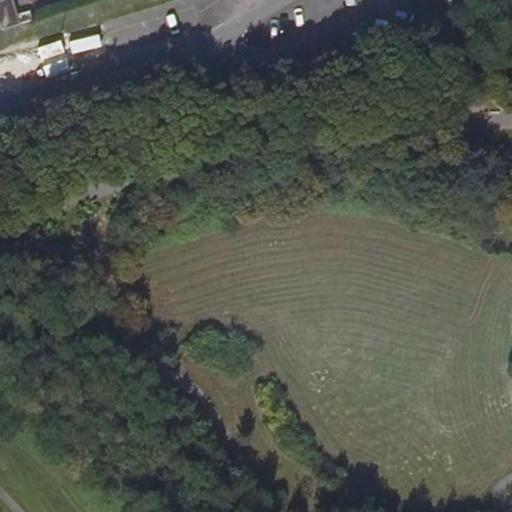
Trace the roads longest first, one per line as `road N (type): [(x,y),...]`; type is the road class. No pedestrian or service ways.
road 1 (track): [(0,246),(48,213),(130,183),(378,126),(511,111)]
road 2 (residential): [(0,109),(58,87),(186,64),(303,0)]
